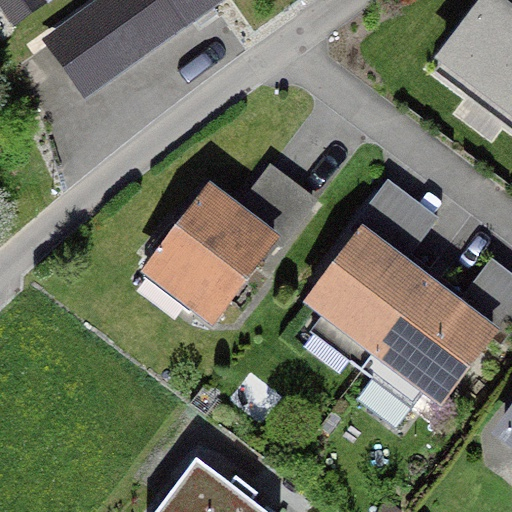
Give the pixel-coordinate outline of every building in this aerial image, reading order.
[(220,0),(110,0),(53,40),(89,92),(220,0)] [(511,0),(481,0),(434,64),(511,121),(511,0)] [(210,323),(269,245),(203,195),(153,260),(187,286),(190,309),(210,323)] [(371,354),(421,288),(355,238),(305,303),(371,354)] [(438,404),(488,339),(421,288),(371,354),(356,374),(368,383),(356,399),(395,428),(422,392),(438,404)] [(511,412),(499,430),(501,441),(511,449),(511,412)] [(257,511),(195,462),(155,511),(257,511)]
